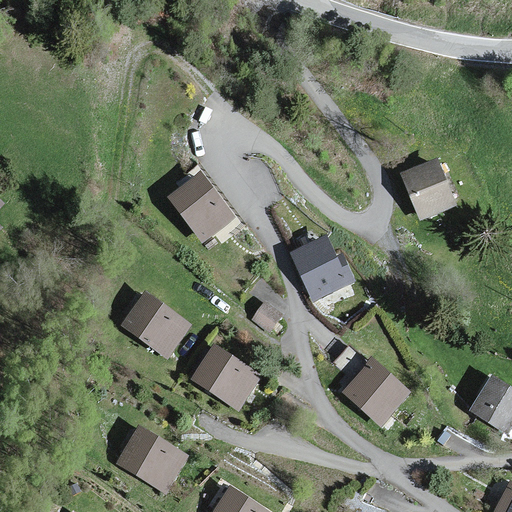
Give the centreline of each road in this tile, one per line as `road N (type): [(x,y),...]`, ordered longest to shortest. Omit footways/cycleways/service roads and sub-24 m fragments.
road 1 (residential): [(397,474),(323,411),(305,375),(283,266),(225,169),(230,143),(250,140),(333,214),(357,223),(374,220),(383,207),(384,185),(371,161),(273,32),(267,0)]
road 2 (tertiary): [(299,0),(394,33),(511,52)]
